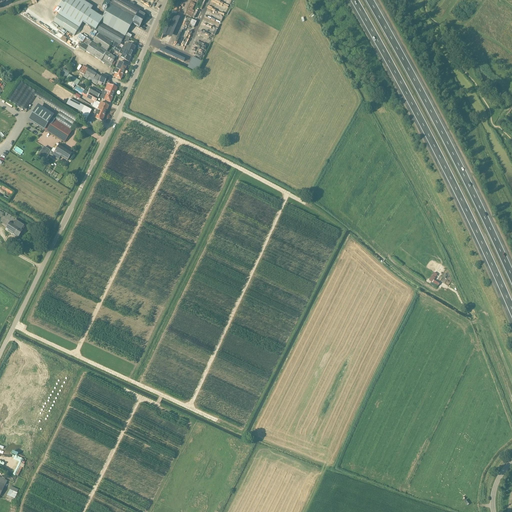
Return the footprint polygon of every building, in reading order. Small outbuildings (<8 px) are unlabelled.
[(132,24),(139,12),(140,10),(122,0),(113,0),(110,5),(108,3),(106,7),(108,8),(103,18),(91,10),(93,7),(81,0),(62,0),(58,8),(61,10),(53,23),(74,36),(83,23),(96,31),(95,31),(105,37),(104,38),(113,43),(116,46),(119,48),(120,45),(125,36),(132,24)] [(214,0),(212,0),(210,4),(227,10),(229,4),(225,3),(224,4),(214,0)] [(193,17),(197,2),(192,1),(188,16),(193,17)] [(209,14),(208,15),(219,20),(221,14),(224,16),(226,13),(209,6),(206,13),(209,14)] [(139,28),(146,16),(139,12),(132,24),(139,28)] [(163,34),(173,38),(181,18),(172,14),(163,34)] [(107,52),(112,44),(113,43),(104,38),(99,34),(93,43),(107,52)] [(115,58),(87,39),(80,35),(76,42),(69,38),(66,43),(78,51),(80,47),(86,51),(101,61),(101,62),(110,67),(115,58)] [(124,45),(122,50),(124,51),(124,52),(132,55),(135,48),(127,44),(126,45),(124,45)] [(119,48),(116,46),(113,50),(119,54),(122,55),(121,59),(129,63),(132,55),(124,52),(124,51),(122,50),(119,48)] [(198,73),(203,62),(194,57),(188,68),(198,73)] [(119,62),(116,70),(124,73),(127,66),(119,62)] [(60,75),(66,78),(68,75),(69,73),(63,69),(60,75)] [(88,70),(85,74),(93,79),(97,74),(88,69),(88,70)] [(124,73),(116,70),(113,77),(121,81),(124,73)] [(102,74),(101,77),(99,82),(104,85),(105,82),(106,80),(108,76),(102,74)] [(20,82),(9,102),(26,111),(37,91),(20,82)] [(106,92),(114,96),(117,88),(108,84),(105,92),(106,92)] [(100,93),(91,89),(90,92),(93,94),(99,97),(100,93)] [(98,98),(89,94),(89,93),(84,90),(82,95),(87,98),(87,97),(96,102),(98,98)] [(106,92),(105,92),(102,91),(100,95),(101,96),(100,98),(111,103),(114,96),(106,92)] [(84,107),(71,100),(68,105),(82,112),(89,116),(91,111),(84,107)] [(97,110),(106,114),(109,106),(101,102),(99,106),(97,105),(95,109),(97,110)] [(65,143),(73,131),(52,118),(38,108),(30,120),(45,130),(65,143)] [(106,114),(97,110),(94,118),(102,122),(106,114)] [(59,145),(54,153),(52,152),(50,155),(52,157),(58,160),(60,157),(67,161),(72,153),(59,145)] [(38,156),(44,160),(50,151),(44,147),(38,156)] [(44,170),(57,176),(58,173),(46,167),(44,170)] [(0,222),(7,227),(5,230),(18,238),(26,226),(19,222),(16,220),(17,219),(13,217),(13,218),(13,217),(12,217),(0,209),(0,222)] [(438,287),(440,284),(435,281),(438,274),(434,272),(429,282),(438,287)] [(5,470),(19,476),(25,462),(23,461),(25,457),(19,454),(18,456),(12,453),(5,470)] [(7,496),(14,499),(17,493),(18,490),(12,487),(10,490),(7,496)]
